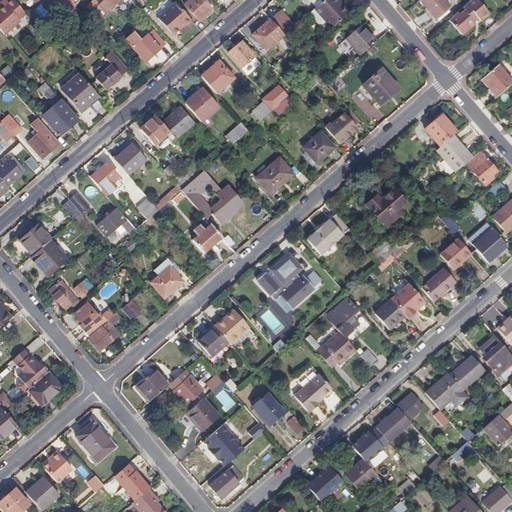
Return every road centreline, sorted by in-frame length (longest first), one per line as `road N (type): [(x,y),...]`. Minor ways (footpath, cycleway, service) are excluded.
road 1 (residential): [(100,386),(447,81)]
road 2 (residential): [(511,274),(241,511)]
road 3 (residential): [(0,224),(256,0)]
road 4 (residential): [(205,511),(100,386)]
road 5 (residential): [(100,386),(0,267)]
road 6 (residential): [(0,474),(100,386)]
